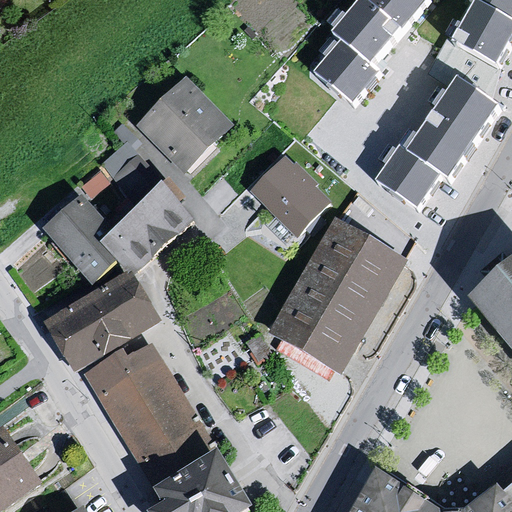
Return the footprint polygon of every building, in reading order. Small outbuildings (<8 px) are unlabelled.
[(365,0),(334,35),(343,43),(373,69),(404,33),(365,0)] [(433,0),(365,0),(404,33),(434,1),(433,0)] [(511,0),(474,0),(474,2),(479,5),(511,22),(511,0)] [(511,22),(479,5),(459,43),(500,65),(511,43),(511,22)] [(258,35),(249,27),(245,31),(254,39),(258,35)] [(493,107),(500,65),(459,43),(449,38),(428,77),(454,93),(461,83),(493,107)] [(343,43),(316,75),(356,109),(383,78),(373,69),(343,43)] [(235,127),(188,79),(139,127),(187,175),(235,127)] [(493,107),(461,83),(454,93),(411,153),(443,176),(453,183),(503,113),(493,107)] [(143,145),(123,124),(115,132),(127,144),(136,153),(143,145)] [(97,125),(79,139),(95,160),(113,146),(97,125)] [(103,165),(115,179),(139,156),(136,153),(127,144),(103,165)] [(443,176),(411,153),(403,148),(380,181),(419,210),(443,176)] [(165,186),(139,156),(115,179),(141,210),(165,186)] [(286,159),(252,193),(298,238),(332,204),(286,159)] [(111,185),(101,173),(83,188),(92,200),(111,185)] [(196,222),(165,186),(141,210),(119,233),(104,247),(118,264),(133,280),(196,222)] [(84,199),(46,233),(95,287),(118,264),(104,247),(119,233),(84,199)] [(409,263),(338,222),(271,335),(343,377),(409,263)] [(511,267),(470,303),(511,350),(511,267)] [(163,324),(132,275),(46,325),(76,374),(163,324)] [(261,337),(248,344),(258,361),(271,354),(261,337)] [(124,352),(86,377),(156,492),(221,454),(154,346),(129,359),(124,352)] [(5,429),(0,432),(0,511),(5,511),(45,486),(5,429)] [(255,511),(221,454),(156,492),(165,507),(157,511),(255,511)] [(440,511),(380,472),(355,511),(511,511),(511,489),(504,496),(499,491),(470,511),(440,511)]
